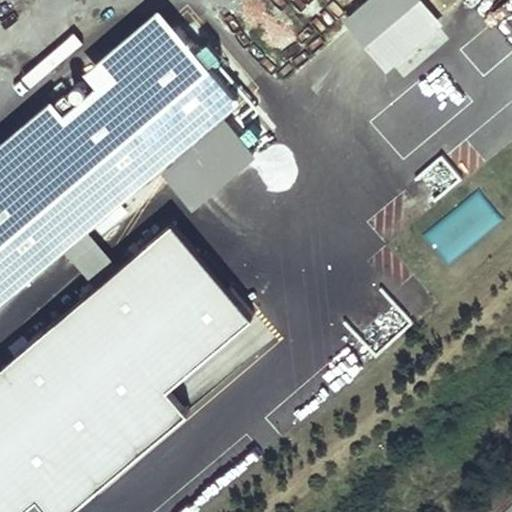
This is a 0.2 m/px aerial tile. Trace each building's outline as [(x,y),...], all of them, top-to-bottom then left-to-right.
[(425,0),(365,0),(344,19),(390,71),(446,23),(425,0)] [(0,312),(258,94),(189,16),(0,178),(0,312)] [(306,104),(328,82),(312,66),(290,89),(306,104)] [(235,123),(262,152),(282,135),(255,105),(235,123)] [(197,209),(260,154),(230,120),(167,175),(197,209)] [(66,511),(186,411),(165,386),(250,313),(172,221),(0,366),(0,511),(15,511),(36,494),(51,511),(66,511)]
